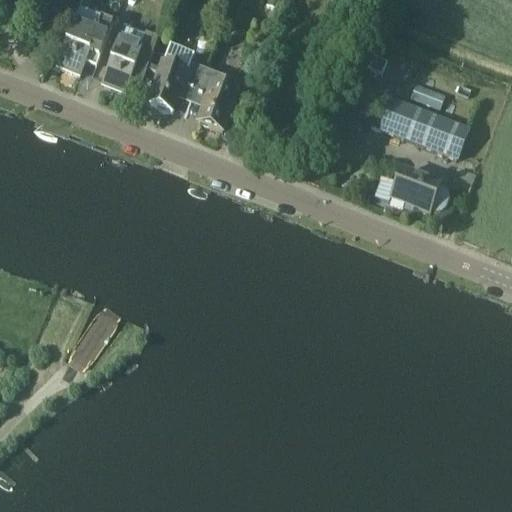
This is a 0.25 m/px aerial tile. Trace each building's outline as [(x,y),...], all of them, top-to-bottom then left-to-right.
[(111,26),(99,22),(78,14),(73,27),(75,27),(58,73),(78,80),(90,50),(100,54),(111,26)] [(146,72),(156,44),(144,39),(139,53),(118,45),(101,89),(122,97),(134,67),(146,72)] [(195,98),(204,75),(190,70),(194,61),(170,52),(167,61),(148,108),(172,118),(182,93),(195,98)] [(241,91),(204,76),(195,98),(208,103),(198,128),(222,138),(241,91)] [(444,101),(416,90),(411,103),(439,114),(444,101)] [(467,137),(433,123),(392,107),(380,137),(455,167),(467,137)] [(457,171),(454,183),(471,187),(474,175),(457,171)] [(388,204),(404,210),(403,214),(411,218),(412,213),(429,220),(430,217),(434,219),(440,218),(444,214),(446,207),(446,202),(443,198),(438,196),(439,193),(398,178),(388,204)]
